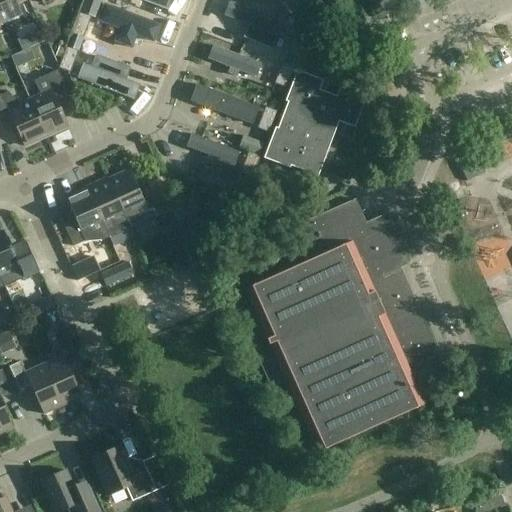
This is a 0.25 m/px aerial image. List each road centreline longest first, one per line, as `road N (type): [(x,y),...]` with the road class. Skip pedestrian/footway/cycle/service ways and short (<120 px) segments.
road 1 (residential): [(20,179),(113,400),(90,426),(0,466)]
road 2 (residential): [(20,179),(155,120),(200,0)]
road 3 (residential): [(511,9),(417,52),(412,85),(434,103)]
